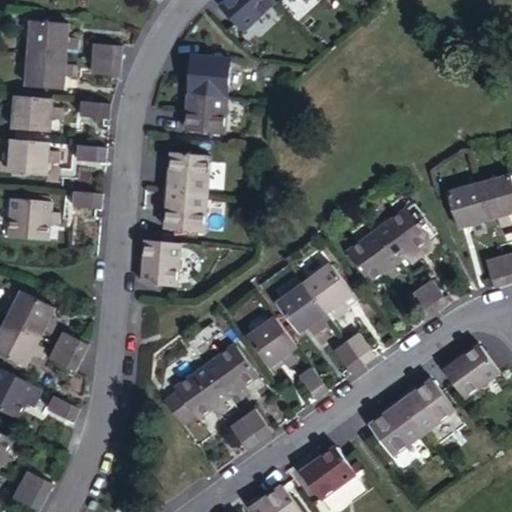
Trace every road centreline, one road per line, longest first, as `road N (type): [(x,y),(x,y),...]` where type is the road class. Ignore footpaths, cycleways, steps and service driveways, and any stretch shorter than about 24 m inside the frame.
road 1 (residential): [(64,511),(100,423),(134,98),(149,55),(191,0)]
road 2 (residential): [(511,319),(487,313),(452,329),(196,511)]
